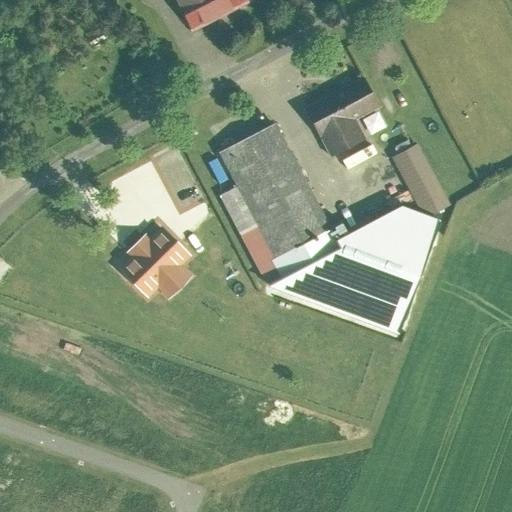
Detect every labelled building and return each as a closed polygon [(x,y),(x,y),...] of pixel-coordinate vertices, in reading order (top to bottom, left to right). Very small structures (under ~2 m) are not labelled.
[(171,0),(186,28),(241,0),(171,0)] [(361,75),(305,105),(333,157),(366,140),(354,119),(378,106),(361,75)] [(146,80),(134,86),(140,99),(152,93),(146,80)] [(378,111),(363,119),(371,133),(385,125),(378,111)] [(288,251),(296,266),(336,246),(273,121),(216,150),(233,185),(217,193),(237,232),(253,224),(271,259),(288,251)] [(444,199),(415,142),(391,155),(422,213),(444,199)] [(439,221),(398,206),(335,241),(339,248),(273,287),(397,334),(439,221)] [(191,257),(157,221),(110,266),(146,303),(157,294),(166,303),(193,276),(183,265),(191,257)]
